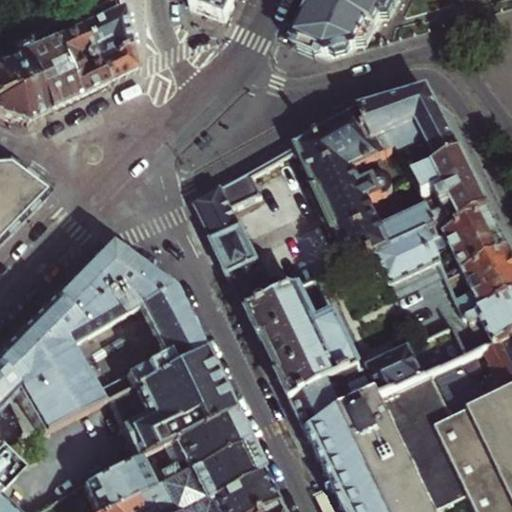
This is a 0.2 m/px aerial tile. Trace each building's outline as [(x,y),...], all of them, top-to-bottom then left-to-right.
[(12,0),(15,9),(36,0),(12,0)] [(116,0),(110,0),(72,20),(79,32),(98,68),(129,53),(124,29),(116,0)] [(190,0),(191,12),(226,26),(233,12),(238,0),(190,0)] [(315,0),(291,50),(294,52),(297,58),(316,65),(322,63),(326,64),(330,63),(336,66),(349,62),(352,56),(357,55),(357,54),(368,51),(382,24),(391,24),(402,1),(401,0),(315,0)] [(98,68),(79,32),(49,47),(77,103),(91,97),(101,91),(108,88),(98,68)] [(43,35),(14,50),(48,117),(63,109),(77,103),(49,47),(43,35)] [(14,50),(0,57),(0,74),(12,99),(25,128),(39,121),(48,117),(14,50)] [(134,76),(129,53),(98,68),(108,88),(124,80),(134,76)] [(25,128),(12,99),(0,74),(0,120),(4,122),(25,128)] [(388,109),(357,119),(371,150),(380,145),(387,159),(391,164),(400,160),(401,163),(418,154),(429,176),(460,161),(428,97),(388,109)] [(420,201),(412,185),(403,166),(396,170),(415,209),(418,208),(421,214),(395,227),(382,200),(385,197),(387,193),(388,189),(387,185),(384,182),(381,180),(377,179),(372,180),(367,169),(387,159),(380,145),(371,150),(357,119),(355,120),(296,152),(314,192),(308,195),(311,200),(317,197),(320,203),(314,206),(317,212),(323,209),(328,220),(322,223),(324,229),(331,226),(333,231),(327,234),(330,241),(337,238),(353,271),(376,259),(434,232),(430,222),(420,201)] [(435,233),(484,210),(474,190),(460,161),(429,176),(412,185),(420,201),(432,195),(442,216),(430,222),(434,232),(435,233)] [(0,249),(3,246),(48,202),(28,188),(3,171),(0,171),(0,249)] [(248,319),(278,305),(260,267),(261,266),(239,221),(238,221),(228,202),(258,187),(252,176),(197,207),(195,212),(213,246),(210,248),(224,275),(228,284),(230,283),(248,319)] [(488,218),(484,210),(435,233),(434,232),(376,259),(389,287),(393,289),(440,266),(433,251),(430,245),(435,243),(442,239),(488,218)] [(462,276),(507,255),(498,238),(488,218),(442,239),(458,271),(455,272),(453,271),(444,275),(447,282),(462,276)] [(0,419),(19,399),(41,440),(109,404),(199,357),(187,333),(169,296),(106,246),(13,341),(0,354),(0,419)] [(466,323),(511,301),(511,265),(507,255),(462,276),(472,298),(458,305),(466,323)] [(292,411),(361,377),(320,286),(278,305),(248,319),(262,347),(263,347),(264,349),(261,351),(269,367),(276,384),(280,382),(281,384),(280,385),(292,411)] [(494,350),(511,341),(511,301),(466,323),(469,329),(482,323),(494,350)] [(459,367),(466,363),(451,333),(444,336),(459,367)] [(442,511),(471,497),(478,511),(511,511),(511,341),(494,350),(511,386),(511,397),(471,417),(449,372),(423,384),(306,440),(341,511),(442,511)] [(369,373),(396,360),(390,348),(363,361),(369,373)] [(423,384),(408,354),(396,360),(369,373),(361,377),(292,411),(299,425),(306,440),(423,384)] [(109,404),(137,461),(228,416),(216,391),(199,357),(109,404)] [(134,511),(168,511),(161,497),(182,487),(183,490),(186,490),(192,488),(201,506),(257,476),(247,456),(233,425),(228,416),(137,461),(132,463),(147,494),(130,503),(134,511)] [(92,468),(97,480),(117,470),(111,459),(92,468)] [(4,462),(0,464),(0,511),(6,511),(0,503),(0,501),(22,486),(4,462)] [(134,511),(130,503),(147,494),(132,463),(117,470),(97,480),(81,488),(92,511),(134,511)] [(204,511),(205,511),(209,510),(210,511),(261,511),(272,506),(268,497),(257,476),(201,506),(189,511),(204,511)]
